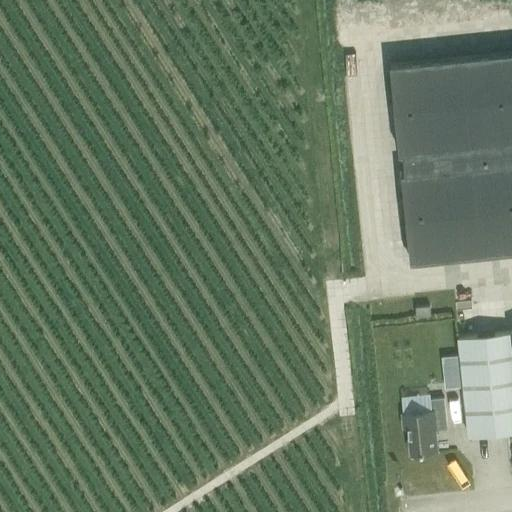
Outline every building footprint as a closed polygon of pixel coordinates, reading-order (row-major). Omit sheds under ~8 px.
[(380,9),(380,19),(412,19),(412,9),(380,9)] [(411,261),(511,250),(511,50),(390,64),(411,261)] [(413,300),(414,314),(427,313),(426,300),(413,300)] [(511,330),(458,336),(468,436),(511,431),(511,330)] [(420,451),(420,453),(437,451),(434,423),(447,421),(444,397),(430,399),(432,409),(402,412),(403,428),(408,428),(410,452),(420,451)]
